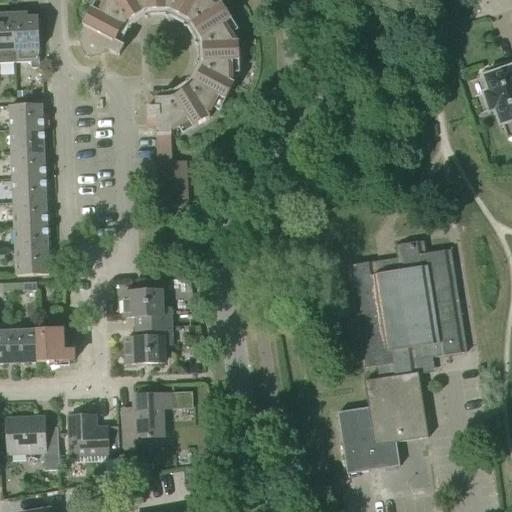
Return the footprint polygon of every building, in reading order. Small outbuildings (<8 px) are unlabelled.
[(156,126),(159,187),(161,218),(188,216),(186,163),(172,164),(171,136),(171,133),(189,122),(193,129),(210,119),(208,116),(218,98),(225,102),(234,85),(232,84),(231,63),(239,62),(238,43),(236,43),(224,26),(231,21),(221,5),(219,6),(206,0),(106,0),(99,14),(91,10),(82,28),(114,43),(108,54),(110,53),(119,58),(124,48),(120,46),(118,45),(115,44),(123,27),(127,23),(142,13),(147,12),(166,11),(171,12),(187,21),(191,25),(201,40),(202,45),(203,63),(202,69),(193,85),(190,89),(174,99),(169,100),(167,100),(163,101),(163,93),(162,93),(162,100),(149,101),(149,110),(146,110),(147,126),(156,126)] [(17,20),(13,20),(15,64),(31,64),(31,70),(39,69),(39,51),(38,19),(27,19),(27,15),(17,15),(17,20)] [(0,65),(15,64),(13,20),(9,20),(9,16),(0,16),(0,65)] [(114,43),(82,28),(78,37),(81,47),(84,56),(90,59),(99,57),(105,55),(108,54),(114,43)] [(505,64),(488,70),(490,76),(484,78),(490,93),(484,95),(490,112),(495,110),(501,125),(502,125),(505,133),(511,130),(511,68),(507,70),(505,64)] [(10,133),(43,131),(42,107),(9,108),(10,133)] [(43,131),(10,133),(11,157),(44,155),(43,131)] [(45,179),(44,155),(11,157),(12,181),(45,179)] [(46,204),(45,179),(12,181),(13,205),(46,204)] [(46,204),(13,205),(14,229),(47,228),(46,204)] [(48,252),(47,228),(14,229),(15,253),(48,252)] [(420,367),(433,365),(432,358),(467,353),(451,251),(426,254),(424,242),(395,246),(397,259),(347,267),(362,369),(377,367),(379,380),(364,382),(369,409),(375,447),(397,443),(429,438),(418,370),(420,367)] [(48,252),(15,253),(16,278),(49,276),(48,252)] [(23,293),(37,293),(36,284),(23,285),(23,293)] [(137,330),(171,329),(170,311),(162,311),(162,293),(123,294),(124,320),(136,319),(137,330)] [(53,331),(63,331),(62,310),(53,310),(53,331)] [(171,329),(137,330),(137,341),(125,341),(126,366),(164,365),(164,347),(172,346),(171,329)] [(53,331),(38,332),(39,364),(74,363),(74,352),(64,352),(63,331),(53,331)] [(39,364),(38,332),(14,333),(15,365),(39,364)] [(14,333),(0,333),(0,366),(15,365),(14,333)] [(135,427),(123,427),(124,454),(148,453),(148,440),(164,439),(162,411),(191,410),(191,395),(134,398),(135,427)] [(375,447),(369,409),(338,414),(348,476),(400,467),(397,443),(375,447)] [(118,429),(107,429),(96,429),(96,418),(68,419),(70,459),(105,457),(106,479),(120,478),(118,429)] [(44,472),(59,472),(58,430),(57,430),(57,436),(44,436),(43,420),(7,421),(9,455),(44,454),(44,472)]
